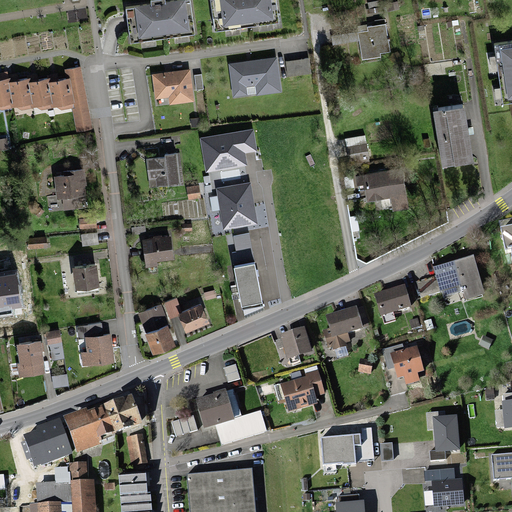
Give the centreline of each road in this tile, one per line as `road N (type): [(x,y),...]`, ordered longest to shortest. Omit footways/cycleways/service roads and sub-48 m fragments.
road 1 (residential): [(134,376),(93,65),(306,40)]
road 2 (tertiary): [(511,198),(409,259),(288,311)]
road 3 (tertiary): [(288,311),(153,368)]
road 4 (residential): [(163,511),(153,368)]
road 5 (tertiary): [(134,376),(0,426)]
road 6 (residential): [(264,175),(288,311)]
